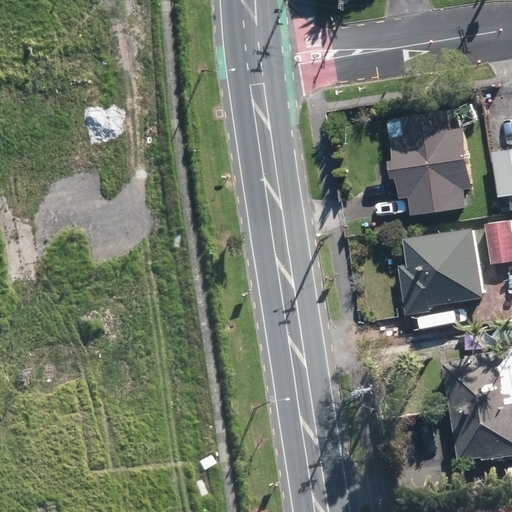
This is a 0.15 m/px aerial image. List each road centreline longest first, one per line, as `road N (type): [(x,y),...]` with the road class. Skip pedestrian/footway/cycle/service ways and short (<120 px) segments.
road 1 (primary): [(255,65),(323,511)]
road 2 (residential): [(511,30),(255,65)]
